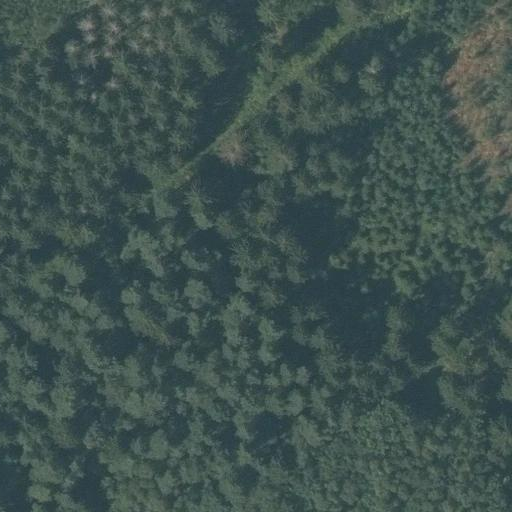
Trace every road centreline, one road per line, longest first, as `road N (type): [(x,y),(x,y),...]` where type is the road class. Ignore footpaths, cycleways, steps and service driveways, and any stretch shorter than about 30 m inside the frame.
road 1 (track): [(0,304),(388,0)]
road 2 (track): [(227,511),(511,304)]
